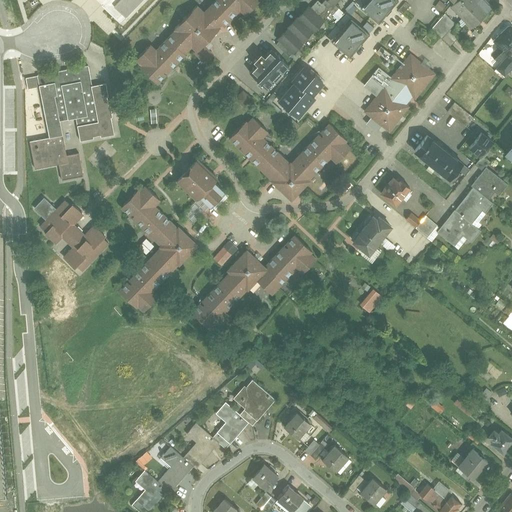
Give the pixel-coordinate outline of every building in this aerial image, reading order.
[(97,0),(120,22),(141,0),(97,0)] [(197,4),(174,28),(176,29),(173,32),(158,47),(160,48),(158,50),(151,43),(136,58),(142,63),(141,65),(158,82),(166,73),(163,70),(165,68),(168,71),(186,53),(185,52),(192,45),(197,49),(194,52),(205,62),(213,53),(204,44),(221,26),(219,25),(222,22),(224,25),(238,10),(237,8),(239,6),(246,14),(259,0),(214,0),(207,8),(208,9),(205,11),(197,4)] [(331,12),(318,0),(317,0),(310,8),(323,20),(331,12)] [(334,3),(330,0),(324,0),(322,3),(319,0),(318,0),(331,12),(333,13),(339,7),(334,2),(334,3)] [(351,0),(345,7),(351,12),(357,5),(351,0)] [(405,1),(403,0),(388,0),(388,1),(398,10),(398,9),(405,1)] [(440,0),(438,0),(435,5),(441,10),(445,3),(440,0)] [(456,0),(452,4),(463,16),(479,0),(456,0)] [(488,0),(479,0),(463,16),(473,26),(494,6),(488,0)] [(405,1),(398,9),(402,12),(409,4),(405,1)] [(299,16),(312,30),(313,31),(323,20),(310,8),(308,6),(299,16)] [(438,20),(436,22),(446,32),(455,22),(445,12),(438,20)] [(312,30),(299,16),(298,15),(288,27),(303,40),(312,30)] [(352,17),(336,43),(354,54),(372,23),(366,20),(364,24),(352,17)] [(446,32),(436,22),(433,25),(431,28),(442,37),(446,32)] [(511,25),(508,25),(494,39),(500,45),(492,53),(498,60),(506,52),(509,54),(511,51),(511,25)] [(303,40),(288,27),(279,37),(281,39),(294,51),(304,41),(303,40)] [(431,28),(423,37),(432,45),(440,36),(431,28)] [(490,38),(482,47),(489,53),(497,44),(490,38)] [(294,51),(281,39),(276,43),(289,56),(294,51)] [(287,65),(271,49),(264,56),(261,53),(255,60),(258,63),(251,70),(266,86),(287,65)] [(411,53),(391,77),(393,78),(386,87),(384,85),(365,110),(389,130),(409,105),(406,102),(412,94),(415,97),(435,72),(411,53)] [(291,77),(275,95),(297,113),(314,93),(312,91),(324,77),(302,59),(289,75),(291,77)] [(88,65),(37,75),(40,86),(49,135),(50,136),(62,134),(60,119),(76,116),(80,139),(93,136),(93,134),(100,133),(101,135),(114,132),(111,116),(113,115),(110,102),(109,103),(107,95),(109,95),(106,82),(92,85),(88,65)] [(38,76),(27,78),(29,88),(40,86),(38,76)] [(473,116),(455,101),(447,110),(466,125),(473,116)] [(493,105),(481,119),(494,129),(506,115),(493,105)] [(268,130),(253,116),(248,122),(246,120),(229,137),(249,156),(252,153),(254,156),(252,158),(263,169),(269,175),(273,179),(272,180),(280,187),(284,183),(296,194),(310,179),(309,178),(315,171),(315,172),(329,157),(327,155),(329,153),(337,161),(351,146),(345,140),(347,138),(329,122),(321,131),(324,133),(322,135),(319,133),(298,155),(298,156),(292,162),(291,161),(290,162),(286,158),(285,158),(279,152),(265,138),(263,139),(261,137),(268,130)] [(481,131),(470,146),(481,155),(482,153),(492,140),(481,131)] [(62,134),(50,136),(49,135),(31,139),(37,166),(58,162),(61,178),(82,174),(78,151),(66,154),(62,134)] [(432,163),(445,148),(427,134),(415,149),(432,163)] [(450,177),(463,162),(445,148),(432,163),(450,177)] [(500,191),(507,181),(486,165),(490,160),(482,153),(481,155),(475,162),(482,168),(471,183),(473,185),(485,195),(493,185),(500,191)] [(198,158),(191,164),(187,160),(179,169),(183,173),(177,180),(178,181),(178,180),(181,184),(197,199),(200,195),(210,205),(211,205),(212,206),(212,205),(216,209),(229,196),(225,192),(225,191),(224,190),(225,190),(214,180),(218,177),(202,162),(198,159),(199,159),(198,158)] [(399,181),(393,176),(382,191),(397,203),(410,186),(401,179),(399,181)] [(172,220),(157,206),(155,208),(153,206),(160,198),(146,184),(140,190),(138,188),(122,206),(130,214),(133,211),(135,213),(132,216),(155,237),(162,243),(160,245),(161,245),(157,250),(158,250),(152,256),(151,256),(130,278),(133,281),(131,283),(128,280),(119,289),(137,306),(138,304),(144,309),(158,295),(151,287),(153,285),(155,287),(169,273),(168,272),(174,266),(175,266),(179,262),(180,263),(195,247),(184,237),(187,233),(179,225),(177,227),(171,221),(172,220)] [(485,195),(473,185),(456,208),(470,219),(479,207),(485,211),(493,201),(485,195)] [(95,224),(85,234),(81,231),(83,229),(79,225),(77,227),(73,223),(83,213),(73,203),(71,205),(66,199),(57,209),(45,197),(35,207),(47,219),(41,225),(47,230),(46,232),(56,242),(63,234),(74,245),(64,256),(75,266),(77,264),(82,269),(109,241),(103,236),(106,234),(95,224)] [(397,211),(389,204),(385,208),(393,215),(397,211)] [(455,208),(437,230),(451,241),(461,229),(472,238),(480,227),(470,219),(456,208),(455,208)] [(421,220),(411,211),(406,217),(416,226),(421,220)] [(371,214),(366,220),(368,222),(360,232),(358,230),(352,237),(354,239),(353,240),(368,253),(392,225),(380,215),(378,217),(374,214),(373,216),(371,214)] [(416,226),(422,231),(431,219),(426,214),(421,220),(416,226)] [(431,219),(422,231),(427,236),(437,223),(431,219)] [(247,249),(228,269),(231,272),(225,278),(224,277),(202,300),(205,302),(204,304),(201,302),(192,311),(210,327),(211,325),(217,331),(231,316),(224,309),(225,307),(227,308),(241,294),(241,293),(247,287),(248,288),(257,278),(272,293),(295,269),(293,267),(295,265),(302,272),(316,257),(311,252),(312,250),(295,234),(287,242),(290,245),(288,247),(285,244),(267,263),(269,265),(266,267),(247,249)] [(390,249),(395,244),(385,236),(381,241),(390,249)] [(229,238),(213,256),(223,265),(239,247),(229,238)] [(433,242),(427,238),(420,247),(426,251),(433,242)] [(352,254),(342,246),(337,252),(347,260),(352,254)] [(415,264),(413,268),(420,272),(423,267),(430,271),(436,261),(432,258),(436,250),(431,247),(423,260),(418,257),(414,263),(415,264)] [(376,289),(363,305),(369,310),(382,294),(376,289)] [(511,310),(503,322),(511,328),(511,310)] [(276,398),(253,378),(240,393),(244,396),(241,399),(242,400),(243,400),(248,404),(244,408),(257,419),(276,398)] [(477,402),(463,391),(455,400),(469,411),(477,402)] [(240,413),(226,401),(219,408),(229,417),(218,431),(230,442),(249,420),(240,413)] [(257,419),(244,408),(240,413),(249,420),(253,424),(257,419)] [(311,422),(297,411),(291,418),(286,425),(299,436),(297,434),(302,428),(304,429),(310,423),(311,422)] [(200,438),(188,451),(201,462),(219,441),(213,436),(197,421),(190,429),(200,438)] [(474,424),(467,433),(476,441),(484,433),(474,424)] [(511,440),(511,435),(502,427),(498,431),(494,428),(489,434),(493,438),(491,440),(504,451),(511,440)] [(230,442),(218,431),(213,436),(219,441),(226,447),(230,442)] [(314,438),(305,448),(310,453),(319,442),(314,438)] [(319,442),(310,453),(315,458),(326,446),(320,441),(319,442)] [(334,443),(328,450),(328,451),(323,457),(336,469),(336,468),(334,466),(339,460),(341,462),(347,455),(348,455),(334,443)] [(184,456),(171,445),(164,453),(174,461),(162,475),(175,486),(194,464),(184,456)] [(487,459),(473,447),(469,452),(460,463),(464,468),(464,469),(472,475),(473,476),(483,463),(483,464),(487,459)] [(136,457),(140,465),(152,457),(147,450),(136,457)] [(201,462),(188,451),(184,456),(194,464),(197,467),(201,462)] [(341,462),(339,460),(334,466),(336,468),(339,471),(340,472),(351,458),(347,455),(341,462)] [(271,468),(264,462),(253,475),(253,476),(255,474),(261,479),(260,481),(266,487),(267,488),(279,474),(271,468)] [(158,479),(145,468),(138,477),(148,485),(137,498),(150,509),(168,488),(158,479)] [(472,475),(464,469),(461,473),(469,479),(472,475)] [(411,483),(398,472),(394,477),(412,492),(416,487),(414,486),(419,481),(415,477),(411,483)] [(359,473),(348,486),(353,490),(364,477),(359,473)] [(175,486),(162,475),(158,479),(168,488),(171,491),(175,486)] [(386,487),(372,475),(366,483),(361,490),(374,501),(372,499),(377,493),(379,494),(386,487)] [(447,497),(428,482),(419,492),(443,511),(453,511),(462,502),(450,492),(447,497)] [(289,485),(278,497),(279,498),(280,496),(293,507),(292,509),(303,497),(289,485)] [(266,490),(256,502),(261,507),(271,495),(266,490)] [(511,511),(511,491),(498,507),(499,507),(505,511),(511,511)] [(420,500),(411,492),(406,497),(416,506),(420,500)] [(271,495),(261,507),(267,511),(277,499),(271,495)] [(225,497),(213,511),(239,511),(241,510),(240,509),(238,507),(238,508),(225,497)] [(147,511),(150,509),(137,498),(133,503),(142,511),(147,511)]
